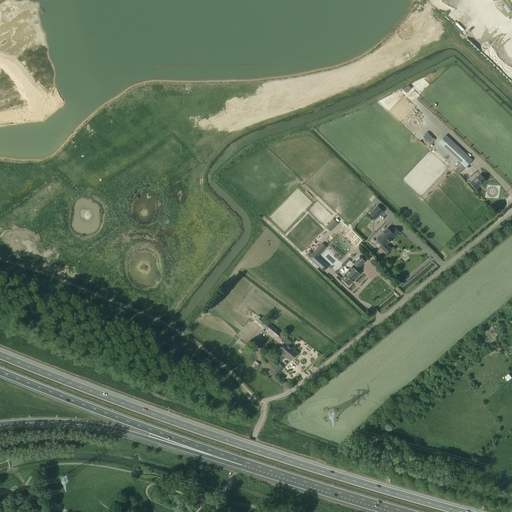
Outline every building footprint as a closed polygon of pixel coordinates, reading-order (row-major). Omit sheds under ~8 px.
[(410,84),(404,90),(408,93),(413,87),(410,84)] [(429,132),(425,137),(432,143),(436,139),(429,132)] [(454,157),(456,159),(465,167),(472,159),(446,135),(439,142),(454,157)] [(480,174),(470,183),(476,189),(476,188),(482,183),(482,184),(486,181),(480,174)] [(370,214),(374,218),(379,213),(380,214),(383,211),(377,206),(370,214)] [(333,219),(325,227),(330,231),(338,223),(333,219)] [(380,246),(387,253),(391,248),(386,244),(388,241),(389,242),(391,239),(393,237),(394,238),(399,232),(395,228),(392,232),(387,228),(377,238),(378,239),(376,241),(379,243),(380,242),(383,244),(380,246)] [(319,254),(314,249),(307,256),(323,272),(326,268),(319,261),(328,252),(324,248),(319,254)] [(353,263),(355,265),(353,267),(352,266),(352,267),(341,278),(342,280),(349,286),(349,285),(360,274),(356,270),(358,268),(359,268),(365,261),(365,262),(365,261),(360,257),(356,261),(355,261),(354,263),(353,263)] [(261,317),(260,317),(258,320),(257,321),(277,338),(281,333),(261,317)] [(287,352),(291,347),(289,345),(291,342),(284,336),(281,340),(284,342),(278,350),(285,356),(288,353),(287,352)] [(291,347),(287,352),(288,353),(285,356),(285,357),(286,356),(291,360),(297,352),(291,347)] [(251,366),(256,370),(260,364),(255,361),(251,366)] [(280,363),(275,370),(279,374),(284,367),(280,363)]
